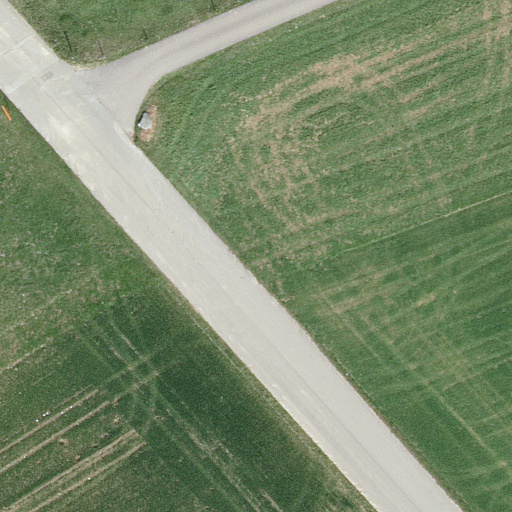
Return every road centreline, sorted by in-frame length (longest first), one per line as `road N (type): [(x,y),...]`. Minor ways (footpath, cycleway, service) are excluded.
road 1 (unclassified): [(72,121),(416,511)]
road 2 (unclassified): [(72,121),(112,81),(309,0)]
